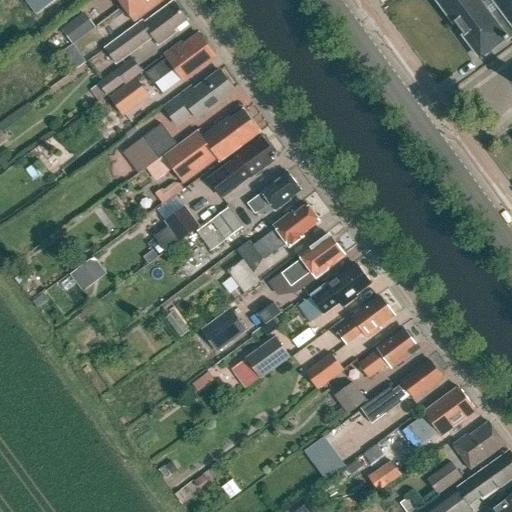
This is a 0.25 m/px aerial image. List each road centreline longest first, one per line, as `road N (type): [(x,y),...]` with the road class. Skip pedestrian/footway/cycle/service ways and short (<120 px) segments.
road 1 (residential): [(511,421),(199,0)]
road 2 (secondary): [(511,248),(329,0)]
